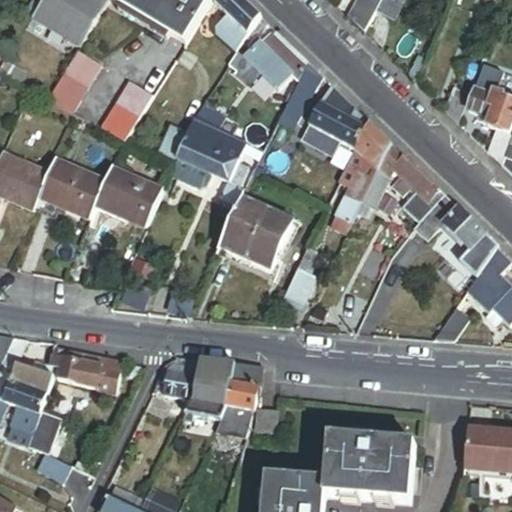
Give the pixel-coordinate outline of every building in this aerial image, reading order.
[(111,4),(104,0),(47,0),(35,20),(83,49),(111,4)] [(211,7),(199,0),(113,0),(111,4),(185,50),(211,7)] [(263,22),(240,0),(222,0),(217,9),(230,22),(225,27),(232,33),(237,28),(251,41),(263,22)] [(360,0),(349,21),(365,37),(385,0),(360,0)] [(263,22),(251,41),(241,56),(249,63),(255,69),(250,75),(258,82),(263,77),(280,93),(294,78),(264,49),(276,35),(263,22)] [(232,33),(225,27),(219,33),(219,41),(239,59),(241,56),(251,41),(237,28),(232,33)] [(309,67),(276,35),(264,49),(294,78),(301,85),(309,67)] [(79,55),(50,103),(74,118),(103,69),(79,55)] [(249,63),(241,56),(239,59),(233,70),(239,75),(249,63)] [(24,75),(5,65),(0,73),(0,76),(18,87),(24,75)] [(322,79),(309,67),(301,85),(272,146),(286,153),(322,79)] [(102,132),(126,147),(153,102),(130,88),(102,132)] [(356,111),(334,91),(312,130),(328,139),(341,146),(357,155),(368,133),(350,123),(356,111)] [(459,127),(470,97),(454,91),(445,114),(459,127)] [(502,168),(511,142),(511,139),(510,139),(511,134),(511,99),(506,98),(506,100),(486,93),(483,98),(476,95),(468,115),(491,124),(489,131),(496,134),(489,155),(502,168)] [(207,109),(199,122),(235,141),(243,128),(207,109)] [(368,133),(357,155),(348,173),(359,178),(333,232),(349,239),(360,217),(362,211),(365,206),(371,193),(380,175),(387,161),(393,149),(393,148),(356,111),(350,123),(368,133)] [(241,169),(247,157),(250,149),(235,141),(199,122),(191,138),(180,164),(172,180),(200,192),(206,190),(212,178),(240,191),(248,172),(241,169)] [(180,164),(191,138),(172,130),(161,155),(180,164)] [(341,146),(328,139),(323,149),(336,155),(341,146)] [(511,142),(502,168),(502,169),(511,178),(511,142)] [(250,149),(247,157),(263,164),(266,158),(250,149)] [(447,200),(393,149),(387,161),(395,170),(393,172),(395,174),(403,182),(411,190),(419,197),(405,212),(422,229),(447,200)] [(51,178),(5,158),(0,169),(0,200),(34,216),(40,203),(51,178)] [(380,175),(391,180),(395,174),(393,172),(395,170),(387,161),(380,175)] [(57,165),(51,178),(40,203),(91,225),(97,211),(108,188),(57,165)] [(148,234),(164,197),(114,174),(108,188),(97,211),(148,234)] [(391,180),(380,175),(371,193),(382,199),(391,180)] [(411,190),(403,182),(398,187),(406,195),(411,190)] [(376,212),(382,199),(371,193),(365,206),(376,212)] [(500,250),(447,200),(422,229),(418,233),(431,246),(446,230),(473,256),(463,267),(478,282),(498,253),(500,250)] [(295,226),(246,203),(223,253),(272,276),(295,226)] [(362,211),(360,217),(365,220),(368,214),(362,211)] [(320,257),(310,253),(282,310),(300,319),(318,283),(312,280),(315,273),(315,266),(320,257)] [(467,297),(488,318),(485,321),(495,331),(502,324),(509,331),(511,327),(511,290),(501,279),(511,268),(511,266),(498,253),(478,282),(467,297)] [(174,315),(190,323),(198,305),(182,297),(174,315)] [(312,323),(320,327),(326,314),(318,310),(312,323)] [(471,323),(456,313),(435,344),(455,346),(471,323)] [(15,343),(0,339),(0,369),(3,370),(6,364),(15,343)] [(27,344),(15,343),(6,364),(17,368),(27,344)] [(106,362),(55,352),(51,371),(56,373),(60,374),(58,385),(73,388),(98,394),(106,362)] [(106,362),(98,394),(117,399),(124,366),(106,362)] [(167,371),(158,389),(165,389),(166,396),(193,405),(195,405),(203,365),(179,363),(167,371)] [(3,370),(0,376),(0,380),(48,398),(54,381),(32,373),(17,368),(6,364),(3,370)] [(195,405),(193,405),(185,424),(193,425),(195,419),(224,424),(230,411),(234,385),(237,368),(203,365),(195,405)] [(56,373),(51,371),(35,366),(32,373),(54,381),(56,373)] [(250,369),(237,368),(234,385),(246,388),(250,369)] [(246,388),(234,385),(230,411),(257,416),(261,401),(263,370),(250,369),(246,388)] [(0,380),(0,425),(3,420),(4,421),(11,408),(20,410),(42,418),(48,398),(0,380)] [(73,388),(58,385),(56,395),(71,399),(73,388)] [(42,418),(20,410),(13,431),(35,438),(42,418)] [(230,411),(224,424),(253,429),(257,416),(230,411)] [(260,415),(258,437),(278,438),(280,417),(260,415)] [(62,425),(42,418),(35,438),(30,452),(50,459),(62,425)] [(511,439),(468,436),(465,476),(511,479),(511,439)] [(345,502),(363,503),(379,505),(397,507),(413,508),(418,450),(333,443),(329,488),(270,483),(268,501),(267,511),(326,511),(328,500),(345,502)] [(73,471),(49,459),(40,475),(65,488),(73,471)] [(122,494),(117,504),(133,511),(134,511),(139,503),(122,494)] [(0,511),(16,511),(18,510),(0,500),(0,511)] [(133,511),(117,504),(110,501),(105,511),(133,511)] [(149,511),(151,508),(139,502),(139,503),(134,511),(149,511)]
